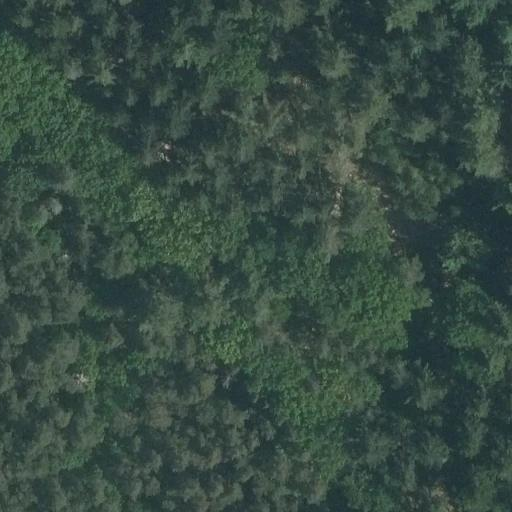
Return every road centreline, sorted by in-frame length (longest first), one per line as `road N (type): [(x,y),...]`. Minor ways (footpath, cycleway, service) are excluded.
road 1 (track): [(368,511),(74,205),(20,160)]
road 2 (track): [(83,164),(511,331)]
road 3 (track): [(83,164),(146,143),(169,124),(236,0)]
